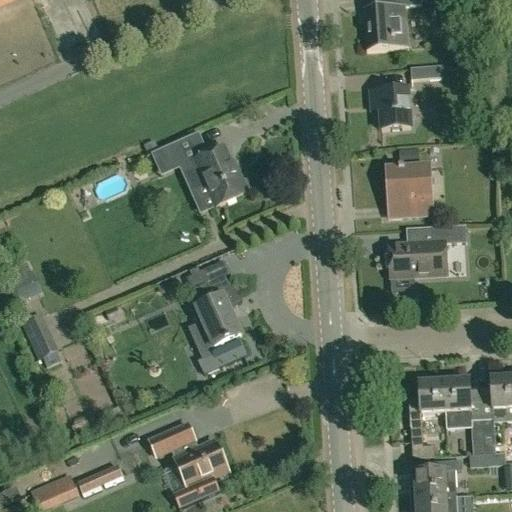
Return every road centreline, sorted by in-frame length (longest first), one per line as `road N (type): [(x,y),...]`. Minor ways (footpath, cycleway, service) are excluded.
road 1 (residential): [(332,343),(305,0)]
road 2 (unknown): [(223,0),(0,99)]
road 3 (residential): [(332,343),(511,332)]
road 4 (residential): [(344,511),(332,343)]
